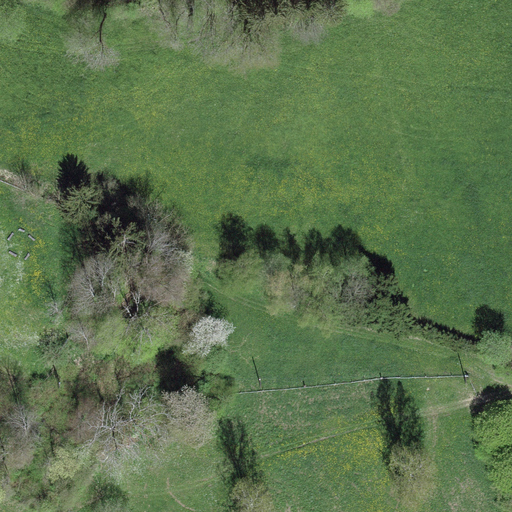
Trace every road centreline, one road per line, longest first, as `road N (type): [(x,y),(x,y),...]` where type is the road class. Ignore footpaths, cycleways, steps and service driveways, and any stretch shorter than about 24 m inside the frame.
road 1 (track): [(217,476),(290,443),(511,390)]
road 2 (track): [(342,328),(424,344),(511,383)]
